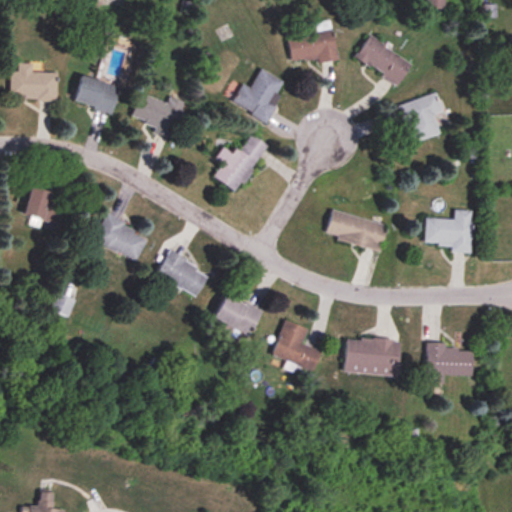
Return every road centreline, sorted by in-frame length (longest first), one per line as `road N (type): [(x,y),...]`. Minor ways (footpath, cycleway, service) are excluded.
road 1 (residential): [(511,293),(383,294),(323,282),(90,157),(0,143)]
road 2 (residential): [(259,251),(328,139)]
